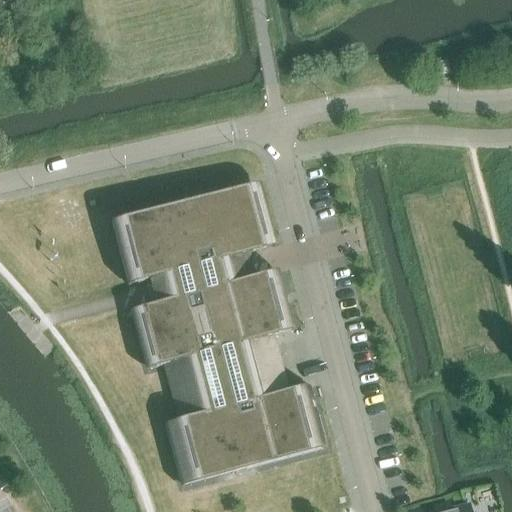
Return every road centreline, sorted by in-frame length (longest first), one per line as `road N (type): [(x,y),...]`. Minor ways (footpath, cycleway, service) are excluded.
road 1 (residential): [(374,511),(275,124)]
road 2 (residential): [(0,189),(275,124)]
road 3 (residential): [(275,124),(396,96),(511,98)]
